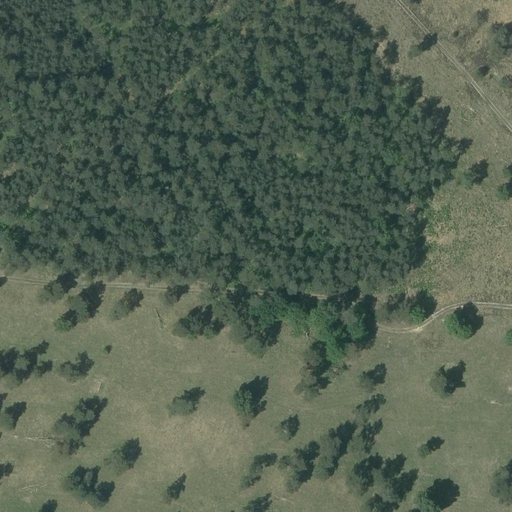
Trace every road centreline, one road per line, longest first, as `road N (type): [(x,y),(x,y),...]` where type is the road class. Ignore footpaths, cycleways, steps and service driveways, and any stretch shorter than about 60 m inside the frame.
road 1 (track): [(0,279),(320,298),(352,306),(376,327),(404,331),(457,306),(511,308)]
road 2 (track): [(398,0),(511,129)]
